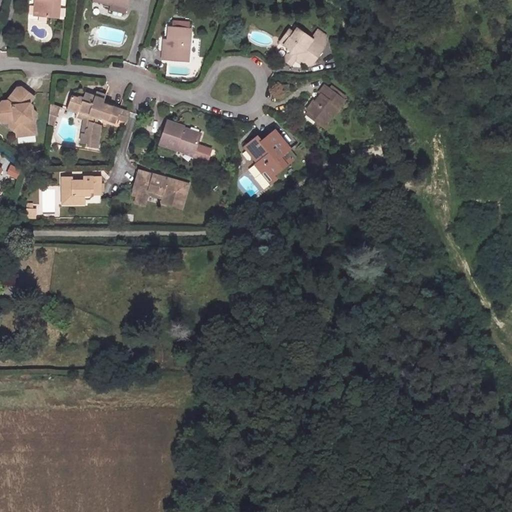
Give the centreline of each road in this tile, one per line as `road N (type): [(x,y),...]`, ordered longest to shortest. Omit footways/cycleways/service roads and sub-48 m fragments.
road 1 (track): [(384,180),(393,238),(368,397),(383,511)]
road 2 (residential): [(0,66),(120,74),(199,99)]
road 3 (residential): [(199,99),(234,112),(260,92),(251,66),(216,67)]
